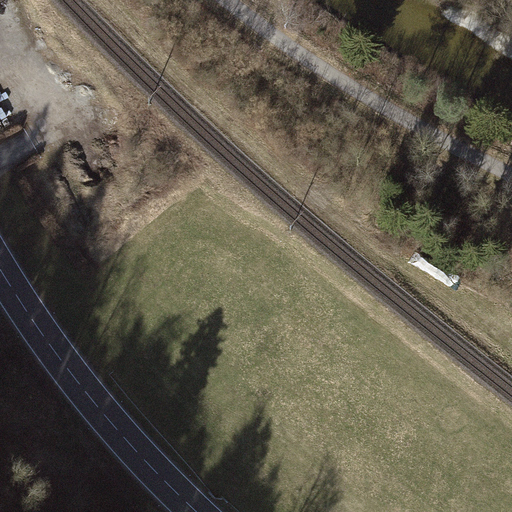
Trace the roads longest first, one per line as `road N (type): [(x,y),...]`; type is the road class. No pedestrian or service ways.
road 1 (track): [(511,178),(341,84),(222,0)]
road 2 (primary): [(198,511),(105,415),(0,267)]
road 3 (track): [(0,161),(40,139),(43,109),(0,43)]
